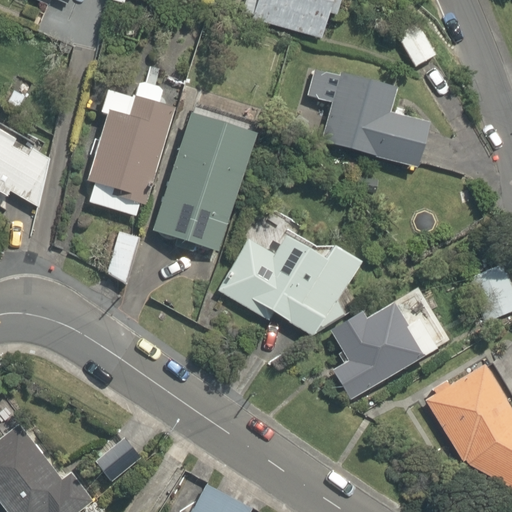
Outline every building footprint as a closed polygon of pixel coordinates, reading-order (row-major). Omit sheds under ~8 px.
[(234,0),(230,16),(315,39),(322,14),(328,16),(331,0),(234,0)] [(409,20),(388,33),(410,67),(431,54),(409,20)] [(398,101),(386,98),(389,88),(332,72),(331,77),(309,72),(304,96),(326,105),(318,143),(407,168),(420,120),(394,113),(398,101)] [(125,96),(96,90),(90,115),(96,116),(80,183),(86,184),(81,205),(130,217),(133,203),(137,204),(141,186),(148,187),(167,105),(156,102),(159,87),(129,80),(125,96)] [(214,253),(249,126),(180,107),(145,230),(214,253)] [(0,205),(5,194),(34,211),(44,156),(36,151),(42,140),(0,115),(0,205)] [(271,228),(252,217),(212,290),(258,318),(263,310),(305,336),(312,325),(321,332),(340,362),(324,372),(342,402),(443,338),(409,285),(359,315),(347,307),(354,298),(345,291),(334,304),(327,299),(354,260),(327,243),(322,252),(313,252),(298,242),(300,238),(286,229),(288,224),(277,217),(271,228)] [(135,235),(110,228),(99,270),(121,287),(135,235)] [(511,309),(511,284),(500,251),(459,267),(480,322),(511,309)] [(428,390),(417,397),(455,459),(511,490),(511,416),(509,418),(473,361),(444,378),(442,375),(425,385),(428,390)] [(65,468),(52,478),(12,424),(0,432),(0,511),(78,511),(91,503),(65,468)] [(134,460),(117,441),(91,464),(109,483),(134,460)] [(243,511),(246,507),(196,481),(179,511),(243,511)]
